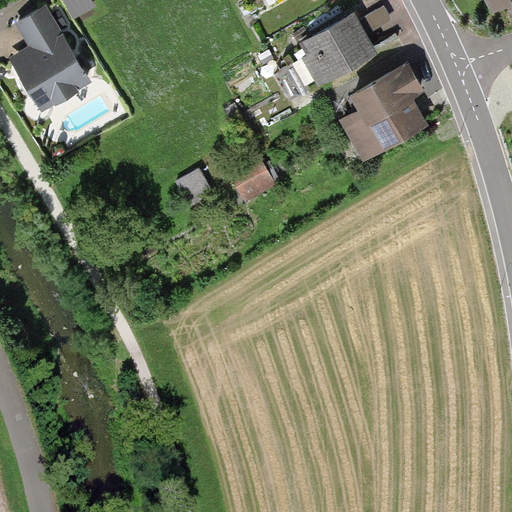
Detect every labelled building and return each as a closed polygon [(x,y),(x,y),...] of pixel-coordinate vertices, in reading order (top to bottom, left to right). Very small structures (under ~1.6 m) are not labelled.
[(201,56),(169,0),(80,0),(133,94),(201,56)] [(395,22),(382,0),(378,0),(359,11),(355,4),(300,34),(308,49),(301,53),(315,78),(376,44),(371,35),(395,22)] [(511,0),(478,0),(482,0),(490,15),(511,3),(511,0)] [(27,47),(8,57),(38,112),(89,85),(47,7),(15,24),(27,47)] [(82,59),(94,85),(109,78),(97,52),(82,59)] [(426,89),(409,59),(351,92),(359,106),(340,117),(364,158),(428,122),(413,96),(426,89)] [(255,154),(223,171),(240,204),(273,186),(255,154)] [(197,171),(177,182),(189,206),(210,195),(197,171)]
